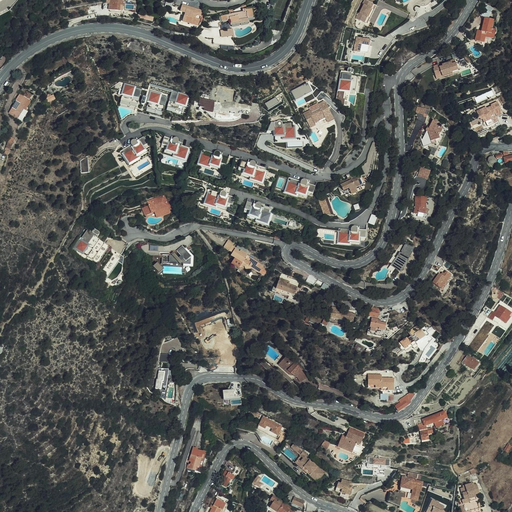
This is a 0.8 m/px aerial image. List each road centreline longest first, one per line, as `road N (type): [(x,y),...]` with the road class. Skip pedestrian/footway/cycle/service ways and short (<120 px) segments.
road 1 (primary): [(0,79),(46,40),(94,27),(137,31),(222,65),(262,64),(291,42),(308,0)]
road 2 (tertiary): [(398,417),(293,400),(256,379),(202,378),(186,397),(160,511)]
road 3 (residential): [(125,138),(151,128),(318,177),(357,163),(386,111),(388,83),(399,81)]
road 4 (tertiary): [(288,248),(288,260),(362,297),(393,302),(432,256),(480,150),(511,146)]
road 5 (tertiary): [(399,81),(399,180),(379,249),(345,265),(288,248)]
road 6 (tertiary): [(511,208),(479,301),(440,369),(398,417)]
road 7 (tertiary): [(193,511),(224,451),(241,444),(301,494),(342,511)]
road 8 (unclassified): [(398,417),(458,409),(452,511)]
road 9 (residential): [(131,233),(160,239),(201,226),(288,248)]
